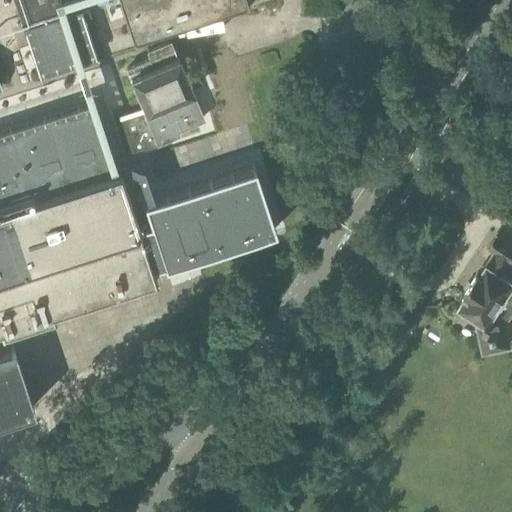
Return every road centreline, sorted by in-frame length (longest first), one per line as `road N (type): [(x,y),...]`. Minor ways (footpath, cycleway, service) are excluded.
road 1 (tertiary): [(504,0),(219,424)]
road 2 (unclassified): [(219,424),(196,421),(58,511)]
